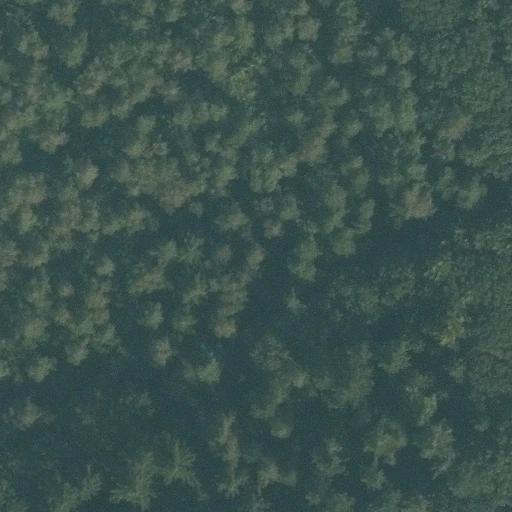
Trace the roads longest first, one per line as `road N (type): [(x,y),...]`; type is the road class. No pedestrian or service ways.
road 1 (track): [(0,418),(479,183),(511,127)]
road 2 (track): [(442,0),(511,129)]
